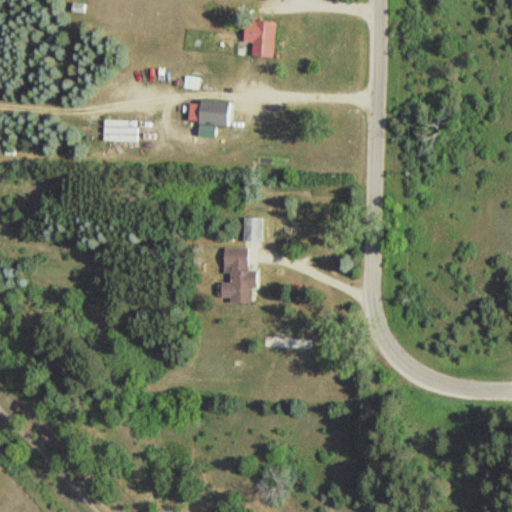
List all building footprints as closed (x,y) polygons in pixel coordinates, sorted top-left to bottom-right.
[(86,13),(87,4),(75,4),(75,12),(86,13)] [(276,56),(277,21),(247,20),(247,42),(253,42),(253,56),(276,56)] [(192,122),(231,124),(233,101),(203,100),(203,104),(193,103),(192,122)] [(141,141),(141,120),(105,120),(105,141),(141,141)] [(264,241),(264,217),(245,217),(245,241),(264,241)] [(255,302),(255,288),(261,288),(261,271),(251,271),(251,247),(227,248),(227,273),(233,272),(233,283),(220,283),(220,298),(233,298),(233,303),(255,302)]
